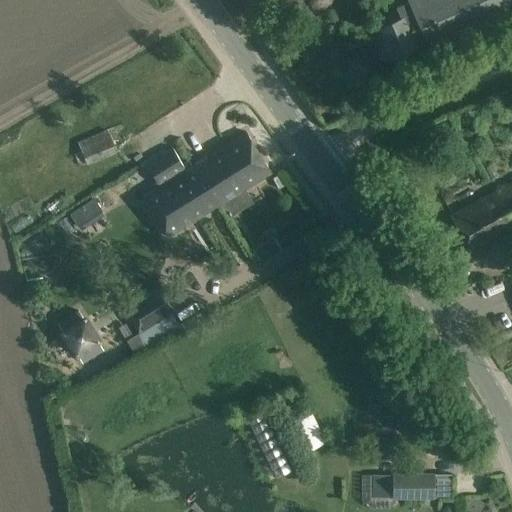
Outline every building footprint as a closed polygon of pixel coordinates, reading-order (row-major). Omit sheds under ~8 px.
[(511,2),(511,0),(408,0),(410,3),(402,7),(399,15),(401,18),(379,28),(392,57),(414,47),(414,46),(426,41),(427,42),(500,9),(499,8),(511,2)] [(358,16),(346,22),(353,36),(365,30),(358,16)] [(107,130),(77,143),(81,152),(73,155),(78,166),(86,163),(87,165),(117,152),(107,130)] [(193,164),(219,205),(270,173),(245,132),(193,164)] [(167,237),(219,205),(193,164),(188,167),(185,163),(182,165),(171,148),(154,158),(145,164),(159,185),(142,196),(167,237)] [(471,256),(488,246),(491,245),(489,241),(511,228),(511,182),(450,216),(471,256)] [(273,236),(266,241),(274,253),(281,248),(273,236)] [(36,273),(25,276),(27,286),(39,283),(36,273)] [(180,307),(165,284),(147,296),(148,298),(125,312),(138,333),(180,307)] [(63,333),(76,354),(77,353),(82,362),(101,350),(96,342),(96,341),(84,320),(83,321),(78,313),(59,325),(64,333),(63,333)] [(133,336),(126,341),(135,355),(146,348),(137,334),(133,336)] [(310,412),(296,419),(310,447),(324,440),(310,412)] [(392,498),(434,498),(434,474),(392,474),(392,475),(373,475),(374,497),(392,497),(392,498)]
